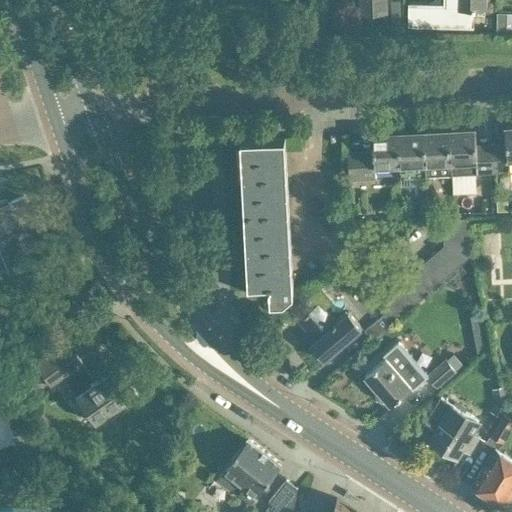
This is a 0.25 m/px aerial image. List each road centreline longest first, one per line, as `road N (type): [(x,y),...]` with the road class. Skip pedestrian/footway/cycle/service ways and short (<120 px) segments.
road 1 (residential): [(87,103),(511,86)]
road 2 (tertiary): [(54,115),(100,245),(146,313),(196,366),(259,399)]
road 3 (tertiary): [(259,399),(147,246),(87,103)]
road 4 (tertiary): [(259,399),(438,511)]
road 5 (tertiary): [(12,0),(54,115)]
